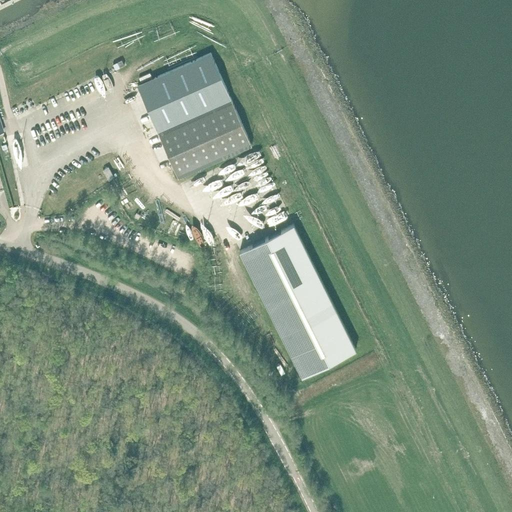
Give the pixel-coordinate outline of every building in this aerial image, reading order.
[(211,53),(138,85),(178,177),(252,145),(211,53)] [(39,78),(31,92),(39,96),(47,82),(39,78)] [(16,108),(18,112),(27,107),(25,103),(16,108)] [(138,104),(130,108),(134,116),(142,113),(138,104)] [(270,143),(260,148),(265,159),(275,154),(270,143)] [(278,204),(255,210),(258,218),(280,212),(278,204)] [(240,251),(303,376),(356,349),(294,224),(240,251)] [(273,359),(279,357),(275,346),(269,347),(273,359)] [(280,378),(287,377),(284,358),(277,359),(280,378)]
